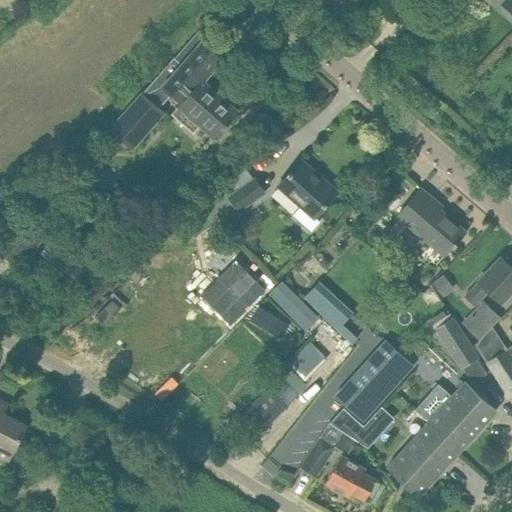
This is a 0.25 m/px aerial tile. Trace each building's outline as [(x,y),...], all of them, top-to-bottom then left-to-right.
[(511,0),(490,0),(511,18),(511,0)] [(171,93),(181,102),(171,113),(192,132),(200,123),(214,136),(222,127),(224,128),(228,123),(227,122),(237,110),(212,88),(231,66),(209,46),(213,41),(200,30),(175,58),(174,56),(110,127),(132,146),(163,112),(158,108),(171,93)] [(312,170),(301,159),(278,185),(300,205),(292,214),(311,231),(320,221),(314,217),(337,191),(336,190),(334,192),(311,172),(312,170)] [(202,209),(184,222),(194,236),(212,223),(217,219),(234,206),(238,211),(264,192),(254,178),(251,179),(230,195),(227,191),(202,209)] [(420,187),(407,203),(397,214),(444,255),(452,245),(454,246),(466,232),(439,208),(437,210),(430,204),(434,199),(420,187)] [(0,237),(0,250),(13,262),(45,226),(26,209),(0,237)] [(175,241),(133,283),(134,284),(145,272),(160,287),(190,257),(175,241)] [(488,291),(500,302),(511,289),(511,266),(502,257),(464,296),(474,305),(488,291)] [(463,323),(479,338),(500,317),(484,301),(463,323)] [(160,309),(134,335),(136,337),(134,339),(145,350),(147,348),(166,367),(179,354),(186,361),(217,331),(200,314),(186,328),(166,307),(162,311),(160,309)] [(452,317),(436,327),(461,367),(477,357),(452,317)] [(336,395),(364,421),(414,366),(386,340),(360,368),(336,395)] [(511,344),(507,349),(486,362),(501,386),(511,379),(511,344)] [(511,379),(501,386),(511,403),(511,379)] [(438,383),(416,407),(430,420),(426,424),(457,453),(496,410),(481,396),(464,381),(452,396),(438,383)] [(0,445),(12,452),(16,443),(26,426),(3,414),(8,404),(0,400),(0,445)] [(342,408),(329,422),(340,430),(344,433),(355,440),(367,447),(393,418),(380,406),(362,425),(342,408)] [(311,450),(300,467),(310,474),(311,472),(316,476),(325,461),(327,459),(335,447),(344,433),(340,430),(329,422),(315,444),(311,450)] [(401,452),(388,466),(419,495),(457,453),(426,424),(401,452)] [(376,480),(363,472),(365,468),(341,455),(325,482),(349,496),(351,492),(365,499),(376,480)] [(76,511),(84,495),(67,486),(54,511),(76,511)]
